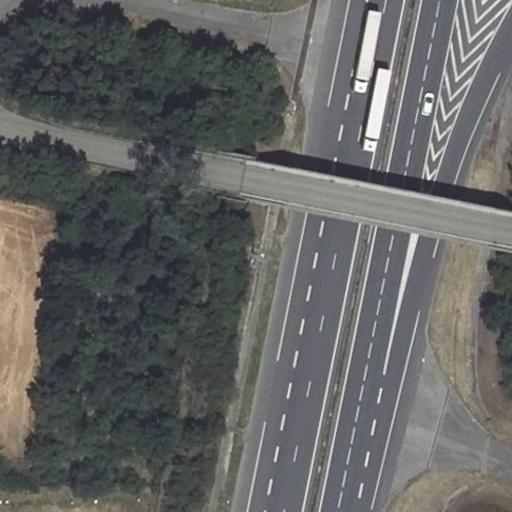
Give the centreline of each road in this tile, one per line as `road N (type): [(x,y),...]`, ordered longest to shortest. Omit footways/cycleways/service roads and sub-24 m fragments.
road 1 (unclassified): [(511,230),(0,123)]
road 2 (motorway): [(385,0),(282,511)]
road 3 (trunk): [(364,374),(400,345),(452,152),(511,20)]
road 4 (motorway): [(364,374),(437,0)]
road 5 (motorway): [(337,511),(364,374)]
